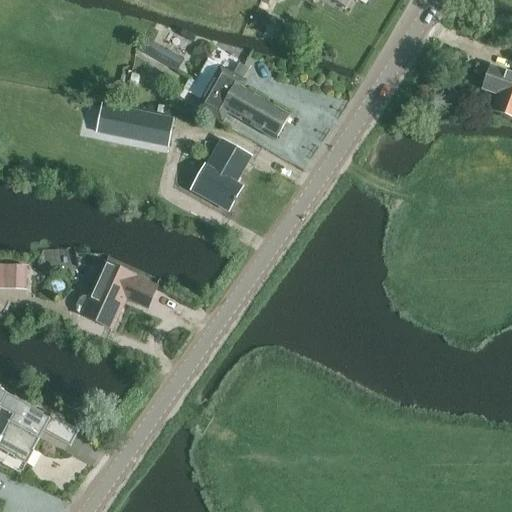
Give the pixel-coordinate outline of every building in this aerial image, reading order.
[(330,0),(346,8),(350,0),(357,3),(358,0),(330,0)] [(270,17),(264,36),(288,45),(294,26),(270,17)] [(183,62),(145,41),(138,53),(176,74),(183,62)] [(225,112),(276,141),(290,117),(239,88),(243,81),(240,79),(245,71),(238,68),(233,75),(215,65),(191,106),(220,122),(225,112)] [(511,75),(492,68),(484,90),(499,96),(493,112),(511,118),(511,75)] [(169,148),(175,118),(103,104),(97,133),(169,148)] [(235,185),(251,158),(223,142),(207,170),(206,169),(195,188),(206,194),(208,190),(217,196),(213,203),(229,212),(242,189),(235,185)] [(77,310),(78,314),(113,330),(127,300),(148,308),(157,288),(104,264),(89,297),(86,297),(82,298),(80,299),(78,303),(77,307),(77,310)] [(28,267),(0,265),(0,290),(28,291),(28,267)] [(51,419),(7,395),(8,394),(0,389),(0,405),(1,406),(0,408),(12,416),(0,438),(0,449),(26,464),(44,433),(71,448),(80,432),(52,417),(51,419)]
